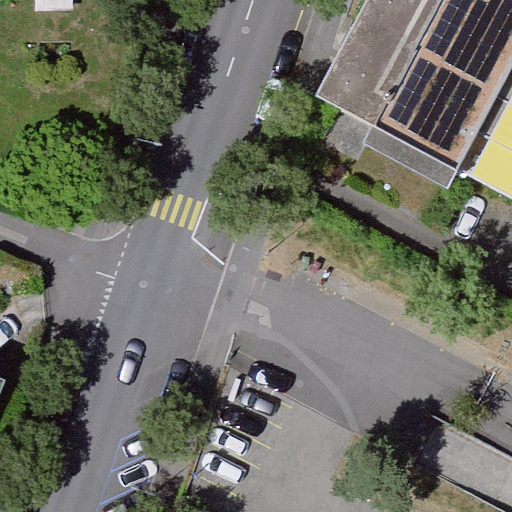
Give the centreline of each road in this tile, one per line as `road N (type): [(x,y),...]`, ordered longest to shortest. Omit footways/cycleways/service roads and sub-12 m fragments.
road 1 (tertiary): [(259,0),(156,296)]
road 2 (tertiary): [(156,296),(82,511)]
road 3 (residential): [(0,232),(156,296)]
